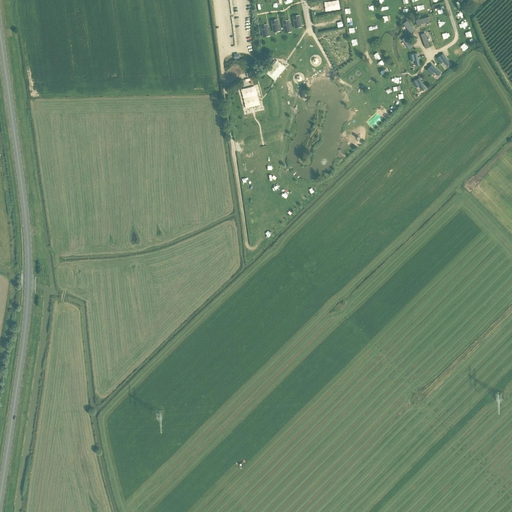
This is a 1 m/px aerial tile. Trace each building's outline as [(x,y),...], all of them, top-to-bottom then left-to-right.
[(301,24),(299,15),(293,16),(294,25),(301,24)] [(429,17),(415,20),(417,25),(430,21),(429,17)] [(279,28),(277,19),(271,21),(273,29),(279,28)] [(290,29),(289,20),(282,21),(284,30),(290,29)] [(408,20),(403,23),(411,33),(415,30),(408,20)] [(269,33),(267,24),(261,25),(262,34),(269,33)] [(425,33),(421,34),(425,47),(430,46),(425,33)] [(406,36),(402,39),(409,49),(413,46),(406,36)] [(417,53),(410,54),(411,61),(415,60),(416,66),(420,65),(417,53)] [(443,53),(437,58),(441,64),(444,61),(447,66),(450,63),(443,53)] [(432,64),(426,70),(431,75),(434,72),(438,76),(441,73),(432,64)] [(420,77),(413,81),(416,87),(420,85),(422,90),(426,88),(420,77)] [(254,85),(244,88),(248,102),(258,100),(254,85)] [(246,116),(261,114),(260,105),(245,107),(246,116)]
